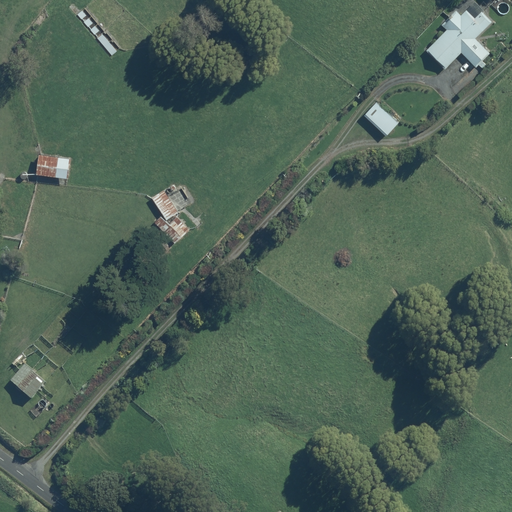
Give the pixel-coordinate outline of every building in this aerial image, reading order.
[(474,0),(460,14),(456,11),(442,25),(447,29),(428,49),(447,67),(462,52),(476,66),(490,52),(476,38),(493,20),(484,12),(485,10),(474,0)] [(399,121),(377,102),(365,115),(387,134),(399,121)] [(72,157),(40,153),(37,173),(70,177),(72,157)] [(191,202),(182,189),(173,195),(182,208),(191,202)] [(178,212),(164,191),(154,197),(168,219),(178,212)] [(190,230),(178,218),(168,228),(180,240),(190,230)] [(46,382),(25,364),(10,380),(32,399),(46,382)]
